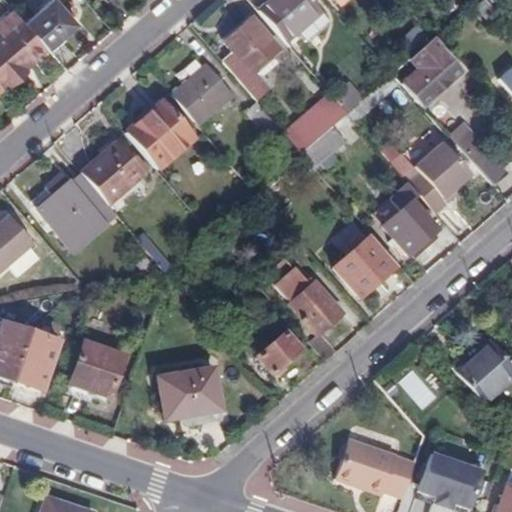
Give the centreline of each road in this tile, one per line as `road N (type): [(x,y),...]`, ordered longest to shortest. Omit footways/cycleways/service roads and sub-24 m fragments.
road 1 (residential): [(511,227),(204,499)]
road 2 (residential): [(191,0),(0,164)]
road 3 (tertiary): [(204,499),(0,430)]
